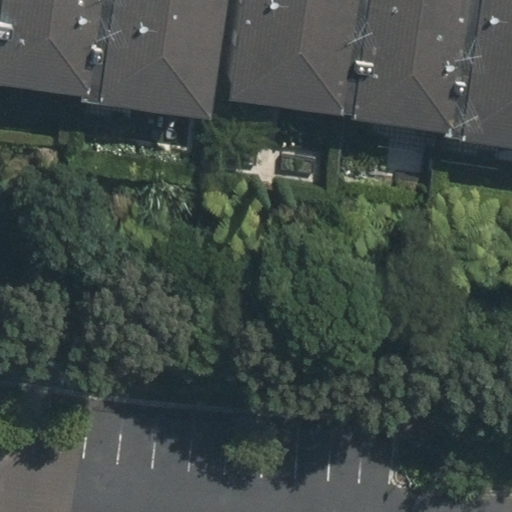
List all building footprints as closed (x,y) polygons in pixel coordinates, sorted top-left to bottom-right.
[(0,0),(0,69),(76,81),(87,0),(0,0)] [(101,0),(89,86),(198,101),(212,0),(101,0)] [(228,0),(217,80),(330,96),(343,0),(228,0)] [(353,0),(339,100),(443,115),(459,0),(353,0)] [(511,0),(469,0),(452,122),(511,130),(511,0)] [(0,331),(0,361),(82,368),(85,332),(0,325),(0,331)]
